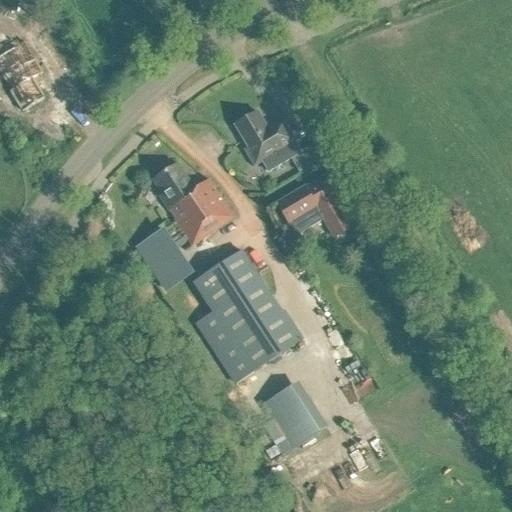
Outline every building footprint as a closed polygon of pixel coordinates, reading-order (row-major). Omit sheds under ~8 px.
[(24,43),(0,56),(0,81),(8,94),(10,93),(22,113),(44,100),(32,80),(42,74),(24,43)] [(268,131),(258,114),(235,127),(248,150),(245,152),(254,167),(262,163),(268,173),(292,160),(301,174),(325,160),(340,151),(329,133),(313,141),(316,145),(301,154),(295,143),(283,122),(268,131)] [(195,191),(178,166),(153,182),(167,204),(164,205),(191,247),(233,220),(208,182),(195,191)] [(355,229),(338,199),(341,198),(328,176),(277,206),(295,238),(324,221),(335,240),(355,229)] [(216,316),(199,327),(238,386),(303,342),(283,312),(281,314),(243,255),(196,286),(216,316)] [(283,457),(330,428),(301,380),(264,403),(274,420),(265,426),(283,457)] [(293,511),(307,511),(291,486),(281,492),(293,511)]
